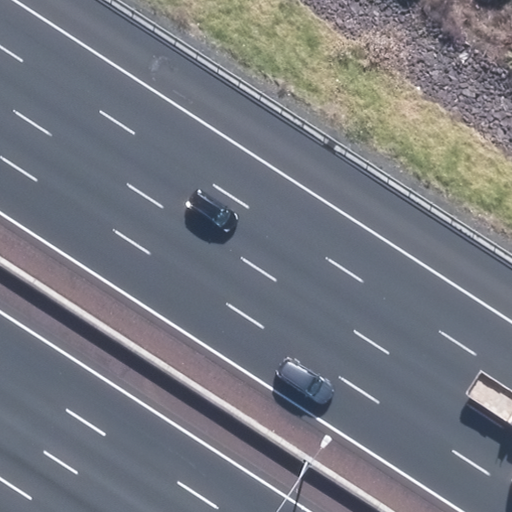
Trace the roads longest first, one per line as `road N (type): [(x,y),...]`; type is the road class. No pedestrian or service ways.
road 1 (motorway): [(0,98),(511,429)]
road 2 (motorway): [(140,511),(0,421)]
